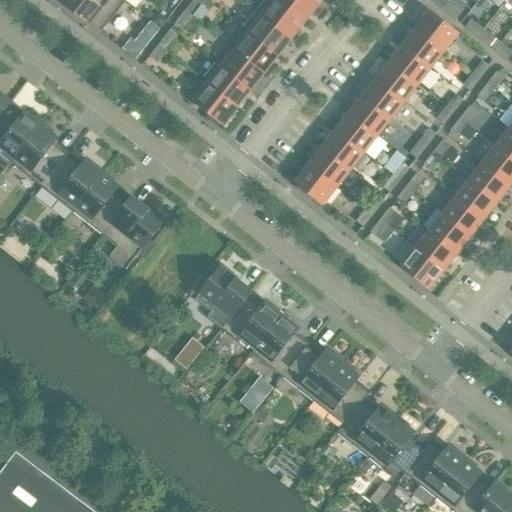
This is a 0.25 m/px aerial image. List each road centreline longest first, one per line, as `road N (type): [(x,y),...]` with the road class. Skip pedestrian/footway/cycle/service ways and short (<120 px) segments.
road 1 (residential): [(219,199),(0,23)]
road 2 (residential): [(437,370),(219,199)]
road 3 (residential): [(219,199),(374,0)]
road 4 (residential): [(437,370),(511,273)]
